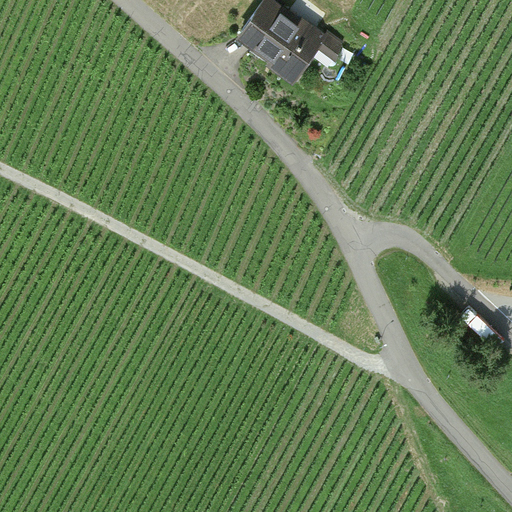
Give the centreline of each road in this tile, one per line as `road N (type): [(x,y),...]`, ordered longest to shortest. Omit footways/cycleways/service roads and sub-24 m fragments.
road 1 (residential): [(511,490),(408,369),(352,240),(309,174),(129,0)]
road 2 (track): [(0,173),(170,253),(367,361),(408,369)]
road 3 (track): [(352,240),(403,235),(511,334)]
